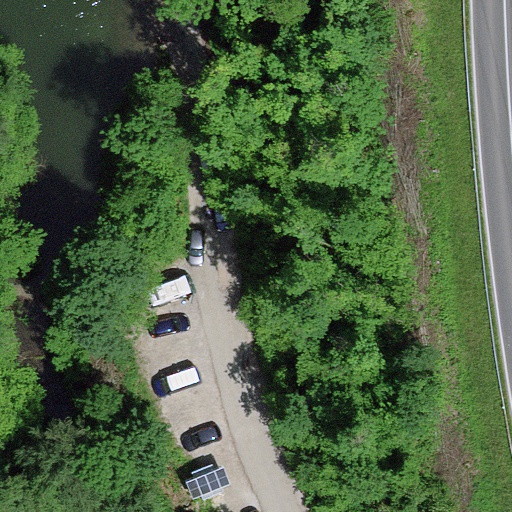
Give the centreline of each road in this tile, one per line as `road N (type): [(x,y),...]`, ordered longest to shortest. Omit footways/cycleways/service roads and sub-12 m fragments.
road 1 (track): [(275,511),(211,281),(195,162),(174,125),(137,0)]
road 2 (secondary): [(504,0),(511,139)]
